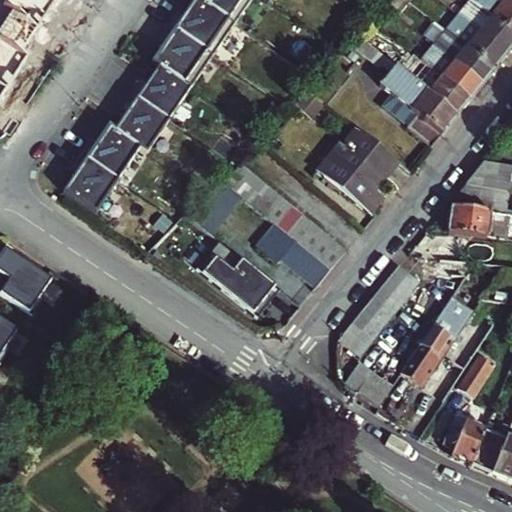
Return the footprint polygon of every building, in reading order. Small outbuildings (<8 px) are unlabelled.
[(52,0),(6,0),(3,6),(13,13),(0,33),(0,46),(16,56),(52,0)] [(168,28),(214,60),(236,27),(196,0),(185,16),(179,12),(168,28)] [(196,0),(236,27),(254,0),(196,0)] [(408,0),(395,0),(387,9),(396,16),(410,1),(408,0)] [(467,0),(473,4),(511,36),(511,9),(500,0),(481,0),(479,3),(474,0),(467,0)] [(511,0),(500,0),(511,9),(511,0)] [(457,16),(466,23),(505,55),(511,45),(511,36),(473,4),(466,11),(454,1),(448,8),(457,16)] [(373,24),(381,32),(389,24),(396,16),(387,9),(373,24)] [(396,16),(389,24),(426,54),(433,47),(396,16)] [(457,16),(448,27),(457,34),(466,23),(457,16)] [(455,38),(465,47),(493,70),(505,55),(466,23),(457,34),(448,27),(436,17),(433,20),(445,30),(455,38)] [(159,69),(192,92),(214,60),(168,28),(158,43),(164,47),(152,65),(159,69)] [(359,38),(370,46),(377,37),(367,30),(359,38)] [(441,35),(451,43),(455,38),(445,30),(441,35)] [(370,46),(359,38),(352,46),(374,63),(381,55),(370,46)] [(442,54),(452,63),(465,47),(455,38),(451,43),(442,54)] [(0,99),(24,62),(16,56),(0,46),(0,99)] [(426,54),(423,58),(433,65),(438,59),(435,56),(439,52),(433,47),(426,54)] [(465,47),(452,63),(480,85),(493,70),(465,47)] [(430,71),(440,79),(467,101),(480,85),(452,63),(442,54),(439,52),(435,56),(438,59),(433,65),(423,58),(420,62),(430,71)] [(417,66),(427,74),(430,71),(420,62),(417,66)] [(455,116),(428,94),(418,86),(396,68),(381,88),(391,96),(391,97),(416,116),(406,129),(429,148),(455,116)] [(131,97),(170,125),(192,92),(159,69),(148,85),(141,81),(131,97)] [(418,86),(428,94),(440,79),(430,71),(427,74),(418,86)] [(467,101),(440,79),(428,94),(455,116),(467,101)] [(306,91),(294,104),(313,118),(324,105),(306,91)] [(115,134),(141,152),(148,157),(170,125),(131,97),(121,112),(127,116),(115,134)] [(81,158),(120,185),(141,152),(115,134),(109,130),(98,146),(91,142),(81,158)] [(394,161),(360,134),(326,177),(371,213),(385,197),(374,188),(394,161)] [(65,195),(97,217),(120,185),(81,158),(70,173),(77,177),(65,195)] [(465,184),(508,190),(511,190),(511,166),(482,163),(465,184)] [(222,187),(232,194),(248,175),(239,168),(222,187)] [(248,175),(232,194),(239,200),(242,203),(259,183),(248,175)] [(259,183),(242,203),(253,211),(269,191),(259,183)] [(182,221),(207,241),(239,200),(232,194),(222,187),(218,184),(182,221)] [(451,200),(451,208),(506,215),(508,190),(465,184),(451,200)] [(269,191),(253,211),(263,220),(279,200),(269,191)] [(279,200),(263,220),(272,227),(274,229),(291,209),(279,200)] [(451,208),(447,234),(486,239),(488,226),(504,228),(508,229),(508,225),(511,225),(511,215),(506,215),(451,208)] [(291,209),(274,229),(284,237),(301,216),(291,209)] [(301,216),(284,237),(295,246),(312,225),(301,216)] [(312,225),(295,246),(305,253),(306,255),(323,234),(312,225)] [(488,226),(486,239),(503,241),(504,228),(488,226)] [(305,253),(295,246),(284,237),(274,229),(272,227),(255,249),(276,266),(278,263),(312,290),(327,272),(317,263),(316,263),(306,255),(305,253)] [(323,234),(306,255),(316,263),(317,263),(334,242),(323,234)] [(317,263),(327,272),(345,251),(334,242),(317,263)] [(256,278),(213,245),(194,270),(256,318),(277,291),(257,276),(256,278)] [(50,280),(4,250),(0,255),(0,295),(32,316),(43,299),(39,296),(50,280)] [(472,266),(439,262),(437,276),(463,280),(472,266)] [(416,286),(396,269),(337,339),(357,356),(416,286)] [(451,299),(401,377),(421,390),(472,312),(451,299)] [(15,332),(0,321),(0,362),(8,350),(4,348),(15,332)] [(467,364),(452,388),(471,400),(492,366),(476,357),(470,366),(467,364)] [(343,387),(378,412),(392,390),(357,366),(345,383),(345,384),(343,387)] [(450,459),(470,468),(485,430),(455,417),(442,447),(453,452),(450,459)] [(511,423),(505,439),(485,430),(470,468),(511,484),(511,481),(511,423)]
